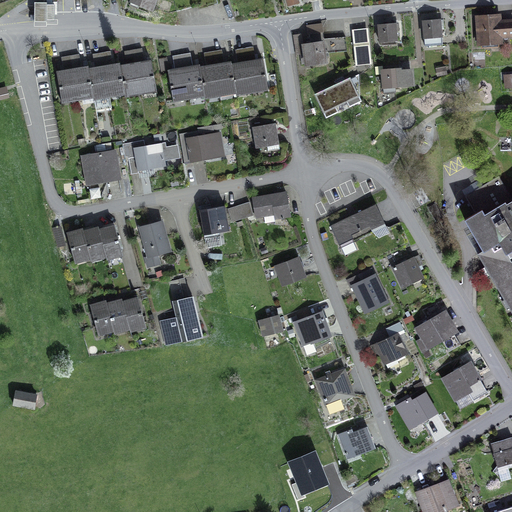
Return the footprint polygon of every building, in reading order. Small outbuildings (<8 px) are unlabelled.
[(132,0),(132,2),(139,5),(152,10),(155,0),(132,0)] [(173,0),(177,12),(192,8),(189,0),(173,0)] [(198,0),(200,6),(200,9),(209,6),(207,0),(198,0)] [(47,22),(47,20),(55,20),(55,5),(49,5),(47,5),(47,3),(34,3),(34,12),(34,22),(47,22)] [(501,37),(511,36),(511,21),(500,22),(499,16),(477,17),(479,45),(501,43),(501,37)] [(425,46),(442,45),(441,30),(444,29),(444,24),(441,24),(440,20),(423,22),(425,46)] [(324,54),(347,52),(346,37),(324,39),(322,24),(308,26),(310,42),(307,42),(308,45),(304,46),(304,49),(305,55),(301,56),(302,65),(325,61),(324,54)] [(378,26),(380,42),(397,41),(396,31),(399,31),(399,28),(396,28),(396,24),(378,26)] [(352,30),(356,66),(372,64),(368,28),(352,30)] [(294,35),(296,50),(304,49),(301,34),(294,35)] [(263,59),(256,60),(253,47),(245,49),(252,89),(267,87),(268,87),(263,59)] [(152,61),(144,62),(142,49),(133,50),(140,91),(141,91),(156,88),(152,61)] [(238,64),(231,65),(236,92),(237,92),(251,89),(252,89),(245,49),(236,50),(238,64)] [(127,65),(120,66),(125,93),(140,91),(133,50),(124,52),(127,65)] [(221,92),(235,90),(236,92),(231,65),(231,62),(224,64),(222,50),(213,52),(220,92),(221,92)] [(109,94),(124,91),(125,94),(125,93),(120,66),(120,64),(113,65),(111,51),(102,53),(110,97),(109,94)] [(207,67),(200,68),(205,95),(220,92),(213,52),(204,53),(207,67)] [(95,68),(89,69),(94,97),(94,100),(95,100),(109,97),(110,97),(102,53),(93,55),(95,68)] [(189,95),(204,93),(204,95),(205,95),(200,68),(200,65),(193,67),(190,53),(182,55),(189,95)] [(93,98),(94,97),(89,69),(88,67),(82,68),(79,54),(70,56),(78,97),(93,94),(93,98)] [(168,72),(173,98),(174,98),(189,95),(182,55),(173,56),(175,70),(168,71),(166,60),(160,61),(162,73),(168,72)] [(57,72),(61,100),(62,99),(77,97),(78,97),(70,56),(61,58),(64,71),(57,72)] [(396,93),(396,87),(414,86),(412,70),(400,71),(400,69),(382,70),(384,94),(396,93)] [(360,98),(359,75),(345,81),(336,86),(316,95),(326,118),(338,112),(336,107),(347,101),(350,107),(362,101),(360,98)] [(336,86),(345,81),(343,77),(334,81),(336,86)] [(97,109),(110,106),(109,97),(95,100),(97,109)] [(260,124),(259,117),(250,118),(252,125),(260,124)] [(269,151),(280,149),(278,139),(275,124),(253,128),(256,148),(268,146),(269,151)] [(198,131),(179,134),(184,163),(219,157),(216,140),(219,140),(218,133),(199,137),(198,133),(198,131)] [(125,157),(128,157),(131,175),(139,173),(139,171),(154,169),(166,167),(165,160),(179,158),(177,147),(166,149),(165,143),(145,146),(144,140),(123,144),(125,157)] [(83,157),(87,183),(119,178),(117,163),(116,158),(115,152),(83,157)] [(151,177),(151,174),(155,174),(154,169),(139,171),(139,173),(140,178),(151,177)] [(511,198),(499,176),(465,196),(475,214),(474,214),(465,220),(472,233),(483,251),(484,252),(494,246),(495,248),(496,247),(495,245),(499,242),(506,254),(507,254),(510,259),(511,257),(511,198)] [(279,218),(290,216),(286,193),(253,199),(256,217),(279,213),(279,218)] [(246,218),(254,216),(249,202),(242,205),(246,218)] [(436,222),(444,217),(436,203),(428,208),(436,222)] [(205,235),(229,231),(225,206),(211,208),(211,205),(200,206),(205,235)] [(228,209),(232,223),(246,218),(242,205),(228,209)] [(353,215),(364,237),(373,232),(386,226),(376,205),(353,215)] [(331,226),(341,248),(354,242),(364,237),(353,215),(331,226)] [(156,255),(170,251),(162,221),(140,227),(149,257),(156,255)] [(115,225),(99,230),(106,256),(107,256),(120,252),(122,252),(115,225)] [(379,238),(389,233),(386,226),(373,232),(379,238)] [(65,245),(60,227),(54,229),(58,246),(65,245)] [(98,227),(83,231),(90,258),(91,258),(105,254),(106,256),(99,230),(98,227)] [(74,260),(89,256),(90,258),(83,231),(82,229),(67,233),(74,260)] [(478,254),(483,251),(472,233),(467,236),(478,254)] [(344,254),(354,250),(354,242),(341,248),(344,254)] [(511,262),(510,259),(507,254),(506,254),(499,242),(495,245),(496,247),(495,248),(494,246),(484,252),(483,251),(478,254),(485,267),(486,268),(491,277),(504,300),(502,301),(507,310),(509,308),(511,312),(511,262)] [(268,246),(261,249),(263,256),(271,253),(268,246)] [(392,255),(395,262),(409,255),(406,248),(392,255)] [(148,267),(151,266),(159,264),(156,255),(149,257),(146,258),(148,267)] [(393,268),(403,287),(422,277),(417,267),(423,265),(419,256),(393,268)] [(283,285),(305,277),(301,268),(299,263),(298,258),(276,267),(283,285)] [(486,280),(491,277),(486,268),(481,271),(486,280)] [(386,298),(372,269),(348,280),(351,287),(353,286),(365,312),(377,306),(387,301),(386,298)] [(185,300),(190,299),(185,278),(180,279),(185,300)] [(138,297),(122,302),(130,329),(130,328),(145,324),(138,297)] [(377,306),(377,308),(390,302),(388,297),(386,298),(387,301),(377,306)] [(202,335),(193,298),(190,299),(185,300),(173,303),(177,319),(161,322),(165,340),(170,338),(181,334),(182,340),(202,335)] [(122,299),(107,303),(114,331),(115,333),(130,329),(122,302),(122,299)] [(114,331),(107,303),(106,301),(90,305),(98,332),(113,328),(114,331)] [(295,323),(304,346),(313,342),(331,336),(326,323),(325,319),(322,312),(295,323)] [(441,340),(448,352),(461,345),(453,332),(455,331),(445,313),(428,323),(425,325),(418,329),(424,339),(429,347),(441,340)] [(263,335),(282,329),(278,316),(259,322),(263,335)] [(407,339),(400,325),(388,332),(391,338),(377,345),(377,343),(372,345),(376,356),(381,353),(388,368),(398,363),(397,359),(395,356),(404,351),(405,351),(400,342),(403,340),(407,339)] [(166,344),(182,340),(181,334),(170,338),(165,340),(166,344)] [(418,342),(422,351),(425,358),(429,355),(427,348),(429,347),(424,339),(418,342)] [(307,355),(317,351),(313,342),(304,346),(307,355)] [(395,356),(397,359),(406,355),(404,351),(395,356)] [(474,401),(488,392),(470,363),(443,379),(455,400),(469,392),(474,401)] [(341,400),(354,395),(345,371),(332,375),(330,371),(325,373),(327,377),(317,381),(330,414),(344,409),(341,400)] [(16,391),(13,405),(34,408),(37,395),(16,391)] [(460,408),(474,401),(469,392),(455,400),(460,408)] [(422,418),(423,421),(436,413),(425,393),(409,403),(408,400),(397,406),(409,426),(422,418)] [(409,426),(410,428),(423,421),(422,418),(409,426)] [(360,451),(361,454),(375,448),(367,427),(350,433),(349,430),(338,435),(346,456),(360,451)] [(511,437),(491,444),(498,466),(506,464),(506,467),(511,465),(511,437)] [(346,456),(347,459),(361,454),(360,451),(346,456)] [(502,479),(509,477),(506,467),(506,464),(498,466),(502,479)] [(289,481),(297,496),(322,483),(314,468),(307,471),(306,469),(300,472),(301,474),(289,481)] [(447,511),(446,510),(459,505),(449,480),(416,492),(423,511),(447,511)]
